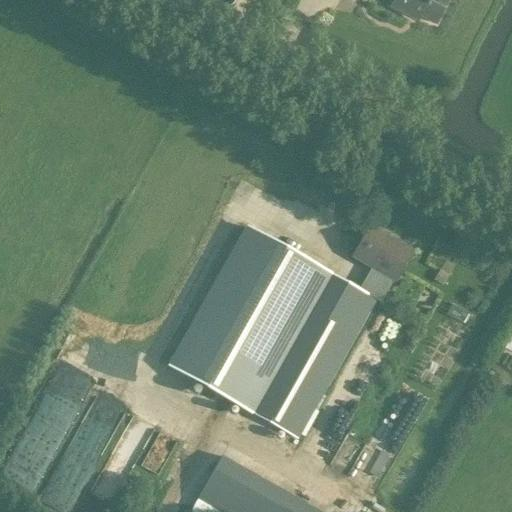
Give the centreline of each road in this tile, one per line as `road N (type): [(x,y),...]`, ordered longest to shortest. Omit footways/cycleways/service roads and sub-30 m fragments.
road 1 (track): [(170,511),(213,437),(147,376),(247,186),(340,218),(389,129)]
road 2 (tertiary): [(184,0),(511,200)]
